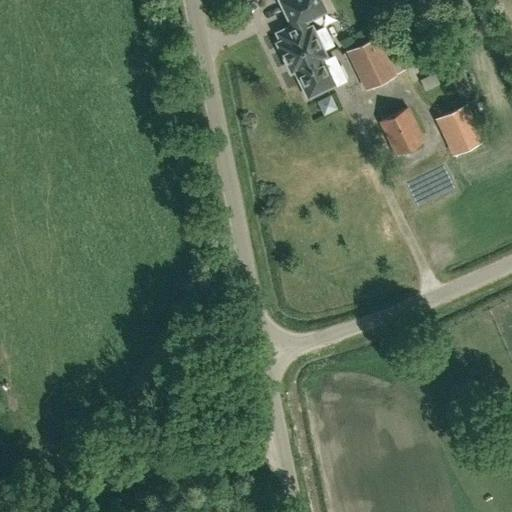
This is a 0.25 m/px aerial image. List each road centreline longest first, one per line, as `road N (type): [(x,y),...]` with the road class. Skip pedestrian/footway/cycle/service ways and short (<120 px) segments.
road 1 (unclassified): [(258,353),(186,0)]
road 2 (unclassified): [(277,435),(6,511)]
road 3 (unclassified): [(258,353),(365,325),(511,265)]
